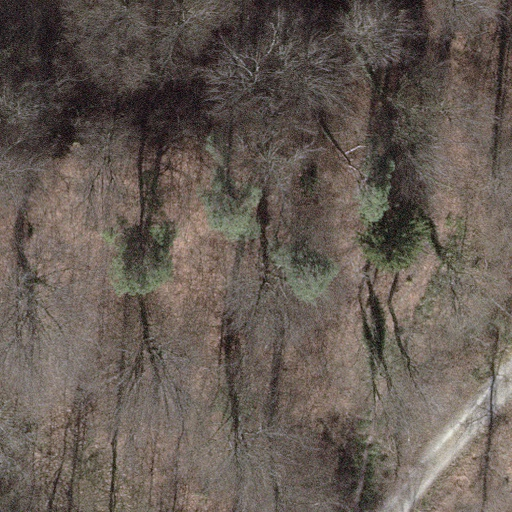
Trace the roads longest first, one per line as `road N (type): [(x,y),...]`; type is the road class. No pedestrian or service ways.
road 1 (track): [(442,0),(452,134),(446,269),(378,374),(352,511)]
road 2 (track): [(393,511),(511,362)]
